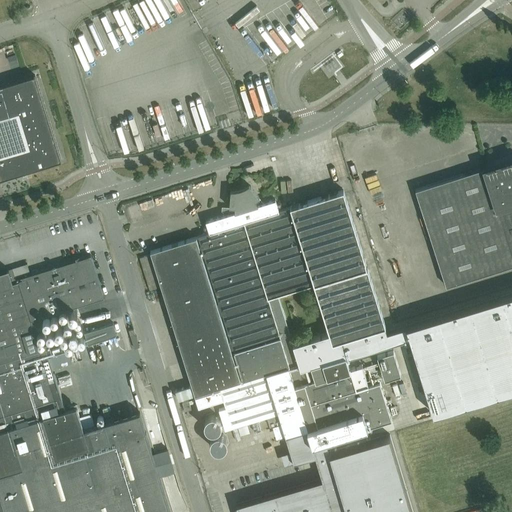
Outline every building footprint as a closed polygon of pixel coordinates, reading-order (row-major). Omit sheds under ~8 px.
[(35,74),(0,84),(0,177),(18,172),(61,159),(35,74)] [(511,160),(486,169),(485,166),(464,173),(415,188),(446,285),(511,264),(511,160)] [(363,367),(362,364),(350,367),(341,339),(385,325),(343,189),(290,205),(290,206),(279,209),(275,198),(258,204),(255,200),(259,197),(250,185),(250,186),(248,187),(246,188),(243,189),(241,190),(238,191),(236,191),(233,191),(231,191),(230,191),(229,206),(229,213),(206,220),(209,231),(198,235),(196,236),(150,250),(168,306),(168,307),(192,384),(175,389),(178,399),(181,398),(219,386),(220,387),(195,394),(198,405),(223,397),(226,406),(218,408),(225,429),(267,416),(270,425),(272,424),(281,422),(285,434),(285,435),(307,428),(312,443),(326,439),(367,426),(391,419),(380,380),(374,382),(368,384),(365,373),(368,372),(366,366),(363,367)] [(150,253),(139,257),(149,289),(160,286),(150,253)] [(0,511),(170,511),(139,411),(144,429),(110,439),(105,424),(106,423),(106,422),(94,425),(88,406),(77,409),(66,412),(65,408),(48,355),(67,349),(64,337),(44,343),(45,345),(38,347),(34,333),(66,322),(65,318),(43,325),(40,317),(67,308),(104,297),(91,254),(29,274),(28,274),(29,277),(19,281),(19,280),(13,282),(11,276),(9,268),(0,271),(0,511)] [(385,325),(341,339),(347,356),(410,337),(433,413),(511,388),(511,292),(387,331),(385,325)] [(113,322),(84,331),(88,342),(117,333),(113,322)] [(393,350),(377,356),(384,379),(401,374),(393,350)] [(182,401),(184,410),(191,408),(188,400),(182,401)] [(412,511),(390,434),(330,451),(326,439),(312,443),(322,478),(236,504),(237,506),(239,505),(240,511),(412,511)]
